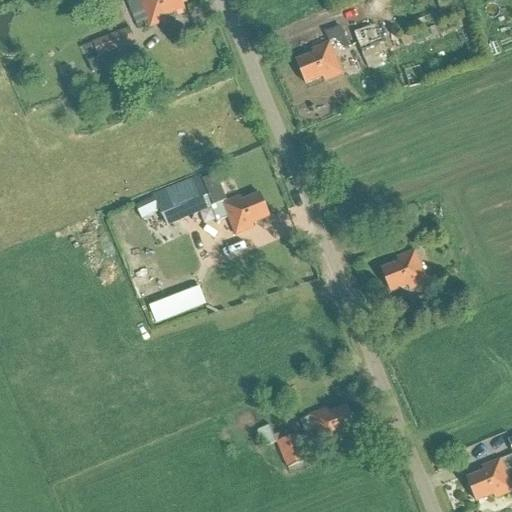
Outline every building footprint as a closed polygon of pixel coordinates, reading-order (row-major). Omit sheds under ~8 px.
[(34,0),(32,6),(35,12),(42,10),(44,5),(41,1),(35,0),(34,0)] [(138,0),(141,7),(150,29),(168,22),(166,18),(184,11),(179,0),(138,0)] [(390,62),(375,24),(353,33),(368,71),(390,62)] [(99,57),(134,45),(128,28),(94,41),(99,57)] [(324,35),(328,45),(311,52),(313,56),(296,63),(305,86),(323,79),(324,83),(342,76),(333,55),(348,49),(340,28),(324,35)] [(211,173),(197,178),(208,206),(222,200),(211,173)] [(209,210),(201,190),(197,181),(167,193),(179,223),(209,210)] [(242,203),(240,199),(213,210),(218,223),(229,219),(230,223),(236,237),(253,230),(251,226),(269,219),(259,196),(242,203)] [(441,247),(424,249),(426,268),(443,266),(441,247)] [(409,292),(427,285),(414,253),(397,260),(398,265),(381,272),(390,295),(408,288),(409,292)] [(352,421),(380,421),(380,403),(353,403),(352,421)] [(327,411),(310,419),(299,423),(304,435),(315,430),(323,450),(340,443),(338,438),(355,431),(346,408),(329,415),(327,411)] [(269,427),(257,432),(264,449),(276,444),(269,427)] [(296,436),(276,444),(286,469),(306,461),(296,436)] [(495,501),(511,493),(499,462),(482,469),(484,473),(466,481),(476,504),(493,497),(495,501)]
